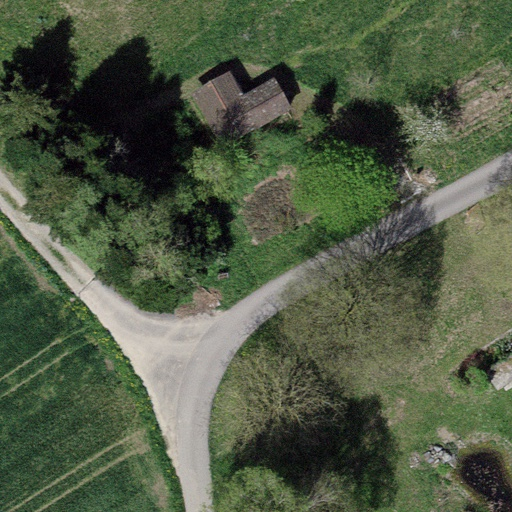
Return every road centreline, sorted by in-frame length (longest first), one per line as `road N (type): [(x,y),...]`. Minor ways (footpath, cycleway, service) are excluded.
road 1 (residential): [(511,169),(206,342),(186,365),(195,511)]
road 2 (track): [(0,194),(94,290),(186,365)]
